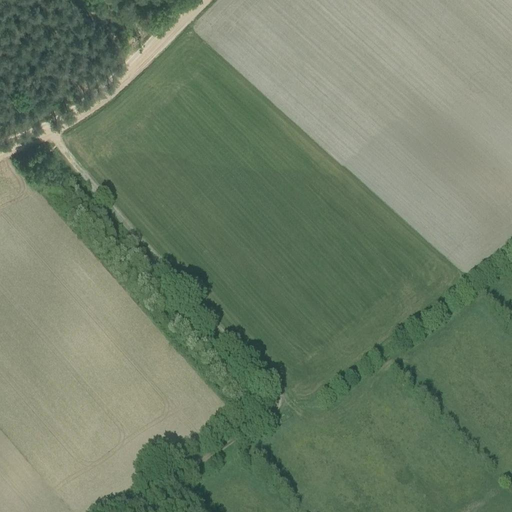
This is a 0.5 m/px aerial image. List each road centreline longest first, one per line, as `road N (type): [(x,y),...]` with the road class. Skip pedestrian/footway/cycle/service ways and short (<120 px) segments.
road 1 (track): [(49,130),(279,400),(114,511)]
road 2 (track): [(0,152),(78,114),(200,0)]
